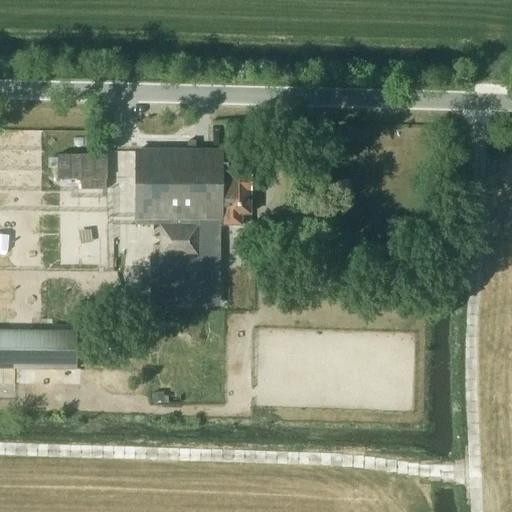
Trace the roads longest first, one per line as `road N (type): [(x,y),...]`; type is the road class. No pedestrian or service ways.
road 1 (tertiary): [(0,89),(511,104)]
road 2 (track): [(0,449),(473,472)]
road 3 (track): [(481,103),(470,327),(476,511)]
